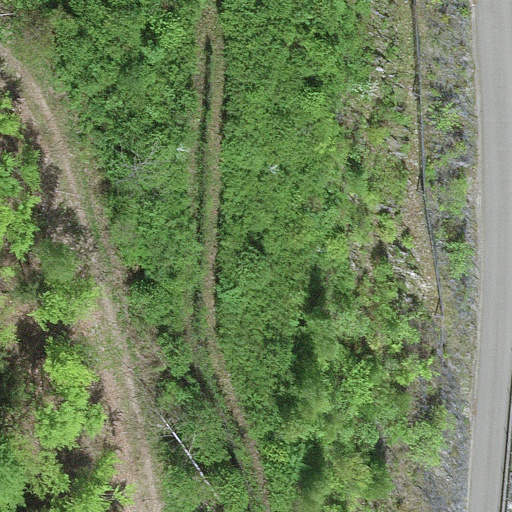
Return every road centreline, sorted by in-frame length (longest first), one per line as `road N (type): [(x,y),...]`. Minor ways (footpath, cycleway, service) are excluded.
road 1 (unclassified): [(474,511),(508,160),(494,0)]
road 2 (track): [(0,61),(74,168),(159,511)]
